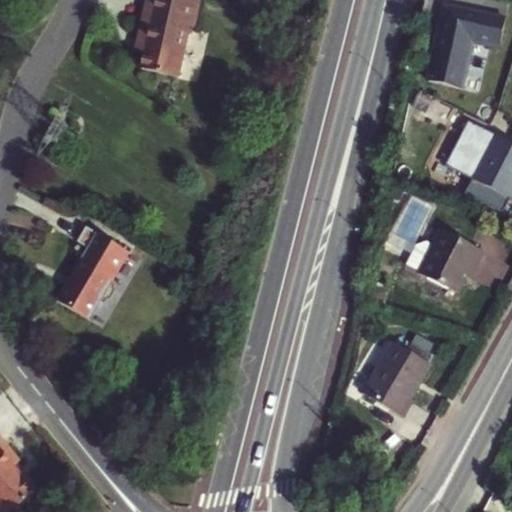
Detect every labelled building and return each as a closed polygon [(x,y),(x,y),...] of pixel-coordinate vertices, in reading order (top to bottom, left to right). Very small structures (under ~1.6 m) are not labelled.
[(139,69),(175,77),(187,27),(191,28),(197,0),(144,0),(133,51),(143,52),(139,69)] [(501,1),(496,0),(452,0),(441,38),(487,51),(501,1)] [(472,100),(485,57),(443,45),(430,93),(458,102),(459,97),(472,100)] [(506,195),(511,183),(511,142),(489,132),(468,177),(506,195)] [(456,290),(464,275),(470,261),(474,264),(481,248),(439,228),(417,272),(456,290)] [(50,300),(82,319),(94,300),(103,298),(108,289),(105,281),(122,253),(80,229),(72,243),(81,248),(50,300)] [(468,277),(474,264),(470,261),(464,275),(468,277)] [(410,399),(432,364),(394,341),(363,392),(404,417),(413,401),(410,399)] [(0,511),(10,511),(32,496),(10,467),(13,464),(0,448),(0,511)]
